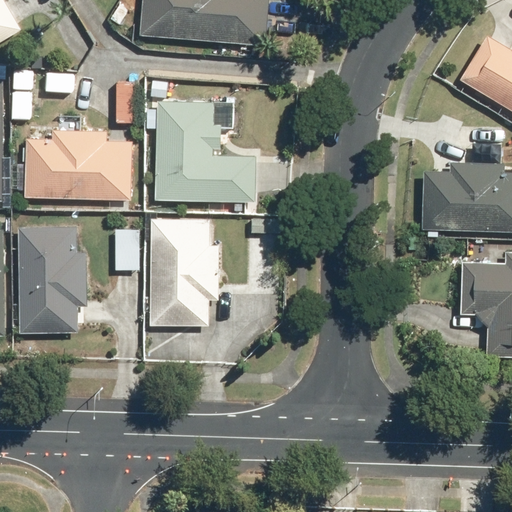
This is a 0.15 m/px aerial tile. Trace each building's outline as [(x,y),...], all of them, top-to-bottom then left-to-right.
[(0,0),(0,45),(26,30),(8,0),(0,0)] [(147,0),(144,35),(271,45),(273,0),(147,0)] [(511,44),(492,32),(464,77),(511,106),(511,44)] [(80,76),(38,73),(37,91),(78,95),(80,76)] [(34,75),(15,74),(15,105),(34,105),(34,75)] [(238,102),(162,100),(160,199),(260,201),(261,155),(218,154),(218,147),(227,148),(227,128),(237,128),(238,102)] [(31,138),(29,197),(137,200),(138,140),(111,140),(111,131),(57,130),(56,138),(31,138)] [(427,168),(426,227),(511,229),(511,169),(507,170),(507,161),(455,159),(455,169),(427,168)] [(290,216),(254,216),(253,234),(290,235),(290,216)] [(215,219),(156,218),(155,325),(214,326),(214,299),(224,300),(224,244),(214,244),(215,219)] [(81,225),(23,225),(24,333),(83,333),(82,306),(92,306),(91,252),(81,252),(81,225)] [(0,335),(10,336),(8,229),(0,229),(0,335)] [(145,229),(119,229),(119,269),(145,269),(145,229)] [(511,353),(511,249),(510,249),(510,260),(466,259),(465,312),(480,312),(492,325),(491,354),(511,353)]
